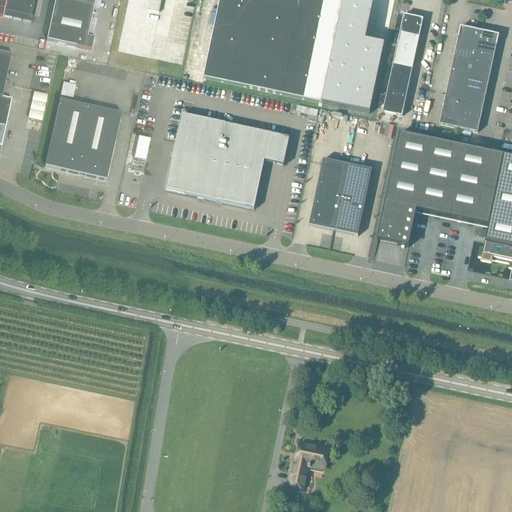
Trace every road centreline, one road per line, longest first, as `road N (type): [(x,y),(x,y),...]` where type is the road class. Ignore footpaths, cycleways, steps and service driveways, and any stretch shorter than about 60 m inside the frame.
road 1 (unclassified): [(511,308),(72,214),(0,186)]
road 2 (primary): [(511,396),(0,283)]
road 3 (unknown): [(432,128),(458,0)]
